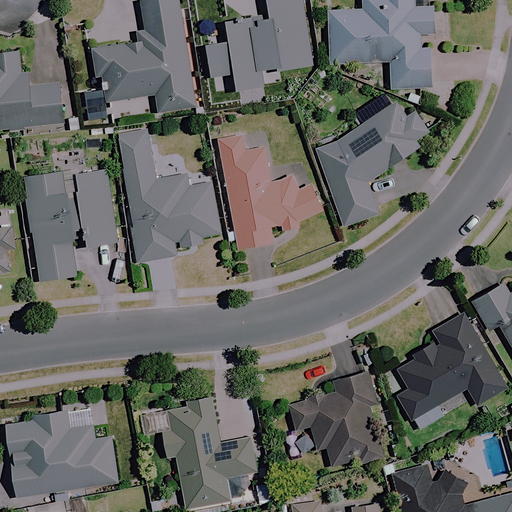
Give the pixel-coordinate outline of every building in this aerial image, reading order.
[(192,108),(175,0),(136,0),(143,42),(89,50),(93,78),(103,77),(107,103),(153,96),(155,113),(192,108)] [(309,66),(299,0),(262,0),(265,16),(223,22),(226,42),(202,46),(207,77),(230,74),(233,91),(263,87),(260,72),(309,66)] [(414,8),(413,0),(359,0),(360,10),(325,11),(327,65),(387,63),(388,91),(428,90),(427,49),(419,49),(419,35),(431,35),(431,7),(414,8)] [(0,52),(0,131),(10,131),(10,128),(63,126),(61,84),(27,86),(26,51),(0,52)] [(412,143),(428,132),(414,112),(406,117),(394,101),(340,141),(313,150),(340,227),(376,215),(365,184),(416,148),(412,143)] [(153,179),(145,130),(116,135),(136,262),(180,255),(179,248),(202,244),(200,237),(219,234),(210,181),(187,184),(186,174),(153,179)] [(267,181),(266,171),(262,148),(243,151),(241,137),(216,141),(235,249),(272,243),(270,232),(299,228),(297,219),(314,216),(309,187),(292,190),(290,177),(267,181)] [(114,243),(103,170),(72,175),(74,187),(63,189),(61,172),(22,178),(38,282),(76,276),(72,249),(114,243)] [(0,229),(0,274),(12,272),(5,228),(0,229)] [(511,287),(506,292),(500,282),(469,300),(487,332),(497,326),(511,352),(511,287)] [(506,387),(461,313),(431,332),(436,340),(392,368),(405,389),(394,396),(409,422),(464,388),(475,406),(506,387)] [(356,367),(337,372),(327,375),(332,392),(286,405),(293,431),(307,427),(314,451),(323,448),(329,468),(381,453),(374,429),(381,427),(365,371),(358,373),(356,367)] [(217,439),(210,398),(184,403),(185,406),(136,415),(140,435),(159,432),(164,459),(174,457),(183,511),(230,503),(226,478),(255,473),(248,434),(217,439)] [(66,429),(63,413),(1,423),(14,498),(52,492),(54,502),(66,500),(64,491),(115,482),(107,437),(93,440),(90,425),(66,429)] [(422,464),(388,476),(397,511),(481,511),(479,504),(464,508),(460,494),(467,482),(442,471),(436,482),(428,483),(422,464)] [(381,511),(379,501),(347,506),(348,511),(322,511),(321,501),(289,506),(289,511),(381,511)]
